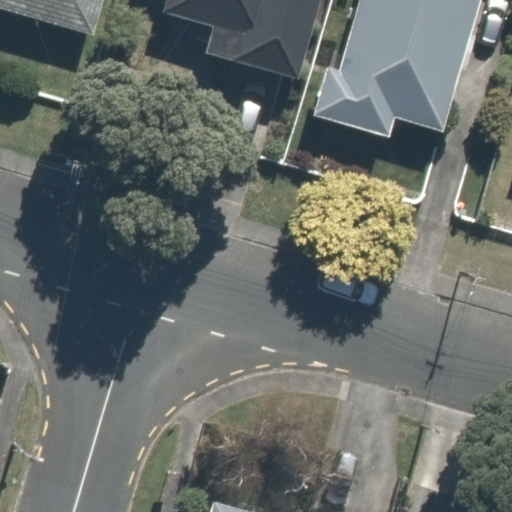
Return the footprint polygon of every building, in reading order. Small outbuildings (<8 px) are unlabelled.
[(0,0),(0,12),(68,33),(77,0),(0,0)] [(141,0),(140,8),(185,20),(177,48),(281,77),(302,0),(141,0)] [(418,127),(456,0),(334,0),(299,116),(390,144),(397,121),(418,127)] [(511,115),(500,154),(511,157),(511,115)] [(255,511),(212,498),(207,511),(255,511)]
